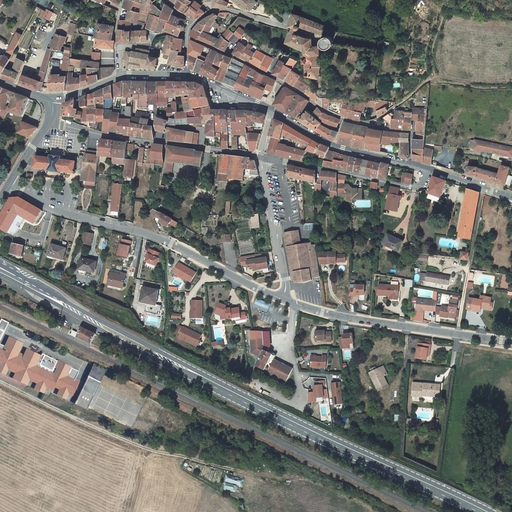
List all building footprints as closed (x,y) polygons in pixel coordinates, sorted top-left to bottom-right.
[(142,3),(134,0),(125,0),(125,2),(123,7),(129,9),(132,10),(134,5),(140,7),(142,3)] [(142,7),(141,9),(149,11),(152,12),(155,5),(153,4),(154,1),(151,0),(144,0),(143,3),(142,3),(140,7),(142,7)] [(177,4),(177,5),(181,8),(184,10),(186,12),(187,13),(191,7),(190,6),(191,5),(192,6),(194,3),(191,1),(189,0),(177,0),(176,2),(178,4),(177,4)] [(235,0),(244,8),(251,9),(258,2),(255,0),(235,0)] [(194,3),(192,6),(199,11),(201,8),(202,6),(196,1),(194,3)] [(174,10),(166,4),(164,9),(163,11),(161,16),(170,19),(172,15),(174,10)] [(152,12),(152,13),(161,16),(162,11),(156,5),(155,5),(152,12)] [(205,11),(201,8),(199,11),(192,6),(191,5),(190,6),(191,7),(187,13),(190,15),(196,20),(201,16),(206,12),(205,11)] [(47,9),(44,17),(50,20),(53,12),(47,9)] [(132,10),(129,9),(127,19),(126,20),(126,29),(126,31),(131,30),(131,21),(132,21),(135,11),(132,10)] [(149,11),(141,9),(141,10),(140,12),(141,12),(138,21),(145,23),(147,17),(148,12),(149,11)] [(135,11),(132,21),(138,23),(138,21),(141,12),(140,12),(135,11)] [(150,20),(147,27),(156,30),(161,16),(152,13),(151,15),(150,20)] [(203,19),(200,22),(206,25),(207,24),(212,26),(217,28),(219,25),(216,22),(216,21),(215,20),(218,15),(215,13),(214,13),(207,17),(203,19)] [(293,13),(290,21),(291,21),(290,26),(295,27),(294,28),(297,28),(298,29),(300,28),(301,26),(302,27),(320,33),(320,34),(321,34),(322,34),(324,36),(325,36),(326,35),(327,35),(328,35),(329,35),(330,36),(331,36),(332,37),(333,38),(333,39),(334,40),(338,31),(325,25),(321,24),(293,13)] [(161,16),(156,30),(157,30),(164,32),(165,29),(166,30),(169,22),(170,19),(161,16)] [(169,22),(166,30),(170,31),(179,34),(180,34),(181,30),(182,28),(184,27),(184,28),(185,26),(184,26),(186,22),(185,21),(186,19),(183,18),(183,19),(177,17),(174,24),(170,22),(169,22)] [(127,19),(120,18),(119,24),(118,28),(126,29),(126,20),(127,19)] [(77,24),(78,22),(74,21),(73,23),(71,23),(68,33),(73,34),(72,37),(73,38),(74,32),(77,24)] [(195,27),(195,28),(202,32),(206,25),(200,22),(198,24),(197,23),(195,25),(196,26),(195,27)] [(115,25),(98,23),(96,37),(97,37),(112,40),(112,39),(113,34),(115,25)] [(207,24),(206,25),(202,32),(199,38),(204,40),(210,42),(210,43),(214,36),(212,35),(208,33),(211,28),(212,26),(207,24)] [(220,34),(223,36),(229,29),(223,25),(218,32),(220,34)] [(193,30),(191,34),(199,38),(202,32),(195,28),(195,27),(194,26),(193,28),(191,30),(192,30),(193,30)] [(241,27),(236,33),(239,36),(242,38),(246,31),(241,27)] [(118,28),(118,42),(131,42),(137,42),(137,40),(136,30),(131,30),(126,31),(126,29),(118,28)] [(219,40),(215,45),(221,48),(226,50),(228,45),(226,44),(228,42),(230,39),(235,43),(239,36),(236,33),(229,28),(229,29),(223,36),(222,36),(220,38),(219,40)] [(45,32),(39,29),(35,39),(41,42),(45,32)] [(136,30),(137,40),(148,40),(147,34),(147,30),(143,30),(136,30)] [(293,32),(290,31),(290,34),(288,42),(296,46),(304,50),(306,53),(306,57),(304,57),(305,60),(305,61),(307,61),(307,74),(308,74),(308,76),(313,78),(313,76),(319,77),(319,76),(320,69),(321,67),(321,65),(320,53),(320,52),(320,46),(313,46),(313,45),(312,42),(312,39),(308,38),(307,38),(300,35),(299,35),(299,34),(297,33),(295,33),(295,31),(294,31),(293,30),(293,31),(293,32)] [(23,35),(18,32),(11,45),(8,51),(13,54),(15,49),(21,37),(23,35)] [(52,39),(48,48),(53,49),(62,50),(62,46),(62,45),(63,45),(66,37),(56,34),(55,40),(52,39)] [(164,49),(164,52),(164,53),(165,53),(167,53),(169,54),(171,54),(173,49),(172,49),(174,43),(176,36),(176,37),(173,36),(168,35),(165,45),(165,46),(164,49)] [(334,41),(334,40),(333,39),(333,38),(332,37),(331,36),(330,36),(329,35),(328,35),(327,35),(326,35),(325,36),(324,36),(323,37),(323,38),(322,39),(321,41),(321,42),(321,44),(322,45),(323,47),(325,48),(326,49),(328,49),(330,48),(331,48),(333,46),(334,45),(334,41)] [(174,43),(172,49),(173,49),(182,50),(183,39),(183,38),(181,38),(180,38),(177,37),(176,36),(174,43)] [(214,36),(210,43),(214,44),(215,45),(219,40),(217,39),(217,38),(214,36)] [(113,39),(112,39),(112,40),(97,37),(97,41),(96,47),(106,47),(114,47),(115,40),(113,39)] [(156,47),(158,48),(158,46),(159,44),(162,45),(164,38),(161,39),(159,37),(156,38),(153,42),(152,45),(156,47)] [(205,46),(191,40),(190,44),(189,47),(189,54),(199,58),(205,46)] [(247,46),(240,42),(237,45),(236,47),(234,50),(233,52),(233,53),(241,57),(247,46)] [(247,46),(241,57),(250,61),(255,53),(251,50),(253,46),(248,43),(247,46)] [(211,49),(205,46),(199,58),(194,69),(201,72),(207,58),(211,49)] [(53,49),(48,48),(43,67),(41,71),(47,72),(49,61),(50,60),(53,49)] [(131,51),(131,52),(130,60),(129,60),(129,61),(130,61),(129,65),(128,65),(129,66),(130,65),(133,66),(134,67),(136,65),(140,66),(140,67),(141,66),(144,67),(143,68),(144,68),(144,67),(149,68),(150,68),(151,67),(156,68),(156,69),(157,68),(156,67),(156,66),(157,66),(158,65),(157,64),(158,58),(159,58),(160,57),(159,52),(153,50),(153,51),(152,51),(152,50),(151,50),(147,50),(147,49),(146,49),(145,49),(142,49),(142,48),(141,48),(140,48),(139,48),(136,48),(136,50),(132,49),(132,50),(131,50),(131,51)] [(53,49),(50,60),(51,61),(50,64),(54,65),(62,66),(63,61),(64,62),(65,51),(62,50),(53,49)] [(171,58),(169,63),(185,66),(185,51),(184,50),(182,50),(173,49),(172,55),(171,58)] [(216,51),(211,49),(207,58),(215,62),(219,64),(222,65),(225,55),(221,53),(221,52),(220,52),(216,51)] [(255,53),(250,61),(255,64),(258,65),(259,62),(262,58),(261,58),(264,54),(259,51),(257,50),(255,53)] [(64,62),(63,61),(62,66),(61,73),(51,74),(49,81),(50,88),(50,91),(67,90),(68,74),(70,57),(71,52),(65,51),(64,62)] [(2,57),(0,60),(0,74),(2,76),(6,68),(10,61),(11,58),(4,54),(2,57)] [(199,58),(189,54),(189,67),(194,69),(199,58)] [(266,55),(264,54),(261,58),(262,58),(271,64),(272,62),(274,59),(274,58),(266,55)] [(232,58),(225,55),(222,65),(229,68),(233,58),(232,58)] [(82,59),(70,57),(68,74),(67,90),(82,87),(81,76),(81,74),(81,71),(82,67),(81,67),(82,59)] [(25,61),(18,58),(13,70),(6,68),(2,76),(1,77),(16,82),(20,73),(25,61)] [(207,58),(201,72),(207,74),(209,75),(213,66),(214,64),(215,62),(207,58)] [(222,65),(220,69),(215,78),(226,83),(235,86),(240,75),(245,64),(241,62),(236,59),(233,58),(229,68),(222,65)] [(262,58),(259,62),(260,63),(259,66),(260,67),(268,71),(271,64),(262,58)] [(291,58),(287,65),(293,68),(294,66),(298,61),(291,58)] [(92,61),(82,59),(81,67),(82,67),(88,67),(88,66),(99,67),(100,67),(100,62),(95,61),(92,61)] [(279,62),(278,64),(284,67),(280,76),(284,78),(285,78),(285,79),(292,69),(293,68),(287,65),(286,64),(287,63),(280,59),(279,62)] [(276,63),(271,72),(273,73),(280,76),(284,67),(278,64),(276,63)] [(217,67),(214,64),(213,66),(209,75),(215,78),(220,69),(217,67)] [(251,68),(245,64),(240,75),(247,78),(251,68)] [(99,67),(88,66),(88,67),(88,71),(90,84),(90,83),(99,80),(99,73),(99,67)] [(115,67),(100,67),(101,79),(113,74),(115,70),(115,67)] [(258,71),(251,68),(247,78),(243,89),(248,92),(249,92),(258,71)] [(299,73),(292,69),(285,79),(291,83),(295,85),(301,75),(300,74),(299,73)] [(23,74),(20,83),(42,91),(47,72),(41,71),(39,78),(38,80),(36,79),(36,77),(34,76),(34,77),(30,75),(29,76),(23,74)] [(88,71),(81,71),(81,74),(81,76),(82,87),(90,84),(88,71)] [(258,71),(249,92),(250,92),(250,93),(253,94),(256,95),(264,74),(260,72),(258,71)] [(276,80),(270,77),(269,77),(264,74),(256,95),(263,98),(264,96),(263,96),(264,93),(266,90),(266,88),(272,91),(276,80)] [(247,78),(240,75),(235,86),(236,87),(243,89),(247,78)] [(312,82),(301,75),(295,85),(305,91),(312,82)] [(123,82),(115,85),(116,95),(116,97),(123,97),(123,82)] [(133,98),(140,98),(139,108),(148,108),(148,105),(148,102),(150,102),(149,105),(155,105),(158,105),(158,104),(158,98),(158,83),(148,83),(138,83),(133,82),(133,94),(133,96),(133,98)] [(306,94),(307,93),(310,95),(317,90),(313,82),(305,92),(305,93),(306,94)] [(168,83),(158,83),(158,98),(168,98),(168,83)] [(169,83),(168,83),(168,98),(175,97),(177,97),(176,83),(170,83),(169,83)] [(177,97),(178,97),(186,96),(188,96),(188,99),(186,99),(187,104),(185,104),(186,111),(182,111),(182,113),(178,113),(173,114),(171,118),(172,119),(175,119),(176,119),(189,118),(188,111),(194,110),(194,109),(193,103),(192,99),(189,83),(188,83),(177,83),(176,83),(177,97)] [(208,98),(205,87),(196,83),(189,83),(192,99),(208,98)] [(112,86),(104,89),(105,103),(105,109),(109,109),(112,107),(113,99),(113,95),(112,86)] [(288,112),(299,94),(298,94),(294,91),(288,88),(285,86),(285,87),(279,96),(274,104),(280,107),(286,111),(288,112)] [(5,119),(9,107),(6,106),(9,99),(11,92),(5,89),(4,89),(0,101),(0,109),(3,110),(1,117),(5,119)] [(104,89),(95,93),(97,104),(105,103),(104,89)] [(319,96),(317,90),(310,95),(312,97),(316,101),(319,96)] [(87,96),(88,107),(88,109),(88,112),(97,109),(97,104),(95,93),(91,95),(91,96),(89,96),(87,96)] [(23,97),(16,94),(12,103),(11,103),(10,105),(11,106),(9,113),(23,117),(25,113),(30,99),(23,97)] [(306,99),(299,94),(288,112),(292,114),(299,117),(303,109),(306,106),(307,104),(309,101),(306,99)] [(322,97),(322,106),(324,106),(326,108),(327,108),(329,109),(330,98),(322,97)] [(168,98),(158,98),(158,104),(158,105),(157,106),(160,106),(160,105),(168,105),(168,98)] [(208,98),(192,99),(193,103),(194,109),(210,106),(208,98)] [(343,99),(330,98),(329,109),(330,109),(333,111),(335,112),(341,114),(343,99)] [(343,99),(341,114),(343,115),(344,113),(347,114),(348,114),(347,117),(348,117),(349,109),(351,100),(343,99)] [(351,100),(349,109),(355,111),(362,112),(362,111),(363,107),(363,106),(365,99),(363,99),(357,101),(351,100)] [(370,100),(370,106),(377,107),(377,110),(379,116),(384,113),(388,110),(386,106),(386,105),(387,105),(387,102),(377,101),(375,101),(375,100),(370,100)] [(76,101),(65,105),(63,118),(64,118),(68,118),(73,119),(76,119),(82,120),(83,113),(78,112),(77,112),(77,109),(75,109),(76,101)] [(173,108),(168,108),(168,117),(171,118),(173,114),(178,113),(177,103),(176,103),(173,103),(173,108)] [(132,107),(127,107),(127,112),(121,111),(121,114),(120,120),(132,120),(132,117),(132,107)] [(175,119),(175,124),(188,125),(188,124),(189,124),(195,123),(200,123),(208,123),(209,111),(212,111),(211,107),(203,109),(194,110),(188,111),(189,118),(176,119),(175,119)] [(323,111),(318,107),(314,112),(319,117),(324,121),(327,123),(330,116),(327,114),(323,111)] [(386,118),(389,121),(389,123),(389,127),(391,127),(393,127),(396,127),(397,117),(403,118),(404,111),(399,110),(400,109),(398,109),(397,108),(396,108),(395,109),(395,110),(395,115),(391,112),(384,117),(382,118),(384,120),(385,120),(386,118)] [(426,121),(427,109),(414,108),(414,111),(414,114),(414,119),(416,119),(418,119),(418,121),(426,121)] [(310,112),(307,110),(299,119),(307,124),(316,129),(321,123),(321,124),(323,122),(317,118),(313,114),(310,112)] [(96,121),(100,121),(105,122),(105,112),(97,112),(97,111),(96,121)] [(212,111),(209,111),(208,123),(207,136),(212,137),(216,137),(217,137),(221,138),(221,134),(221,133),(216,133),(216,132),(216,111),(212,111)] [(247,111),(237,112),(239,123),(246,123),(247,128),(251,127),(252,127),(254,122),(260,123),(264,124),(266,115),(256,113),(255,113),(255,115),(253,115),(253,112),(247,111)] [(355,111),(353,119),(355,120),(356,119),(357,119),(357,120),(360,121),(361,120),(362,112),(355,111)] [(405,111),(404,111),(403,118),(404,118),(404,128),(405,128),(411,129),(411,125),(413,125),(413,122),(411,122),(411,121),(411,117),(412,112),(408,111),(405,111)] [(105,123),(103,132),(109,134),(110,131),(109,131),(113,113),(112,113),(110,113),(107,112),(105,112),(105,122),(107,122),(107,124),(105,123)] [(136,118),(132,117),(132,120),(132,123),(138,125),(145,126),(148,126),(149,120),(148,120),(149,114),(147,114),(137,112),(136,118)] [(121,114),(113,113),(109,131),(110,131),(118,133),(119,133),(119,128),(120,120),(121,114)] [(156,128),(158,131),(166,133),(166,132),(167,132),(166,132),(170,126),(168,126),(168,124),(170,120),(165,118),(157,114),(157,118),(156,128)] [(340,119),(330,116),(327,123),(330,124),(337,126),(340,119)] [(171,118),(170,120),(168,124),(168,126),(170,126),(170,127),(171,129),(176,130),(176,128),(175,124),(175,119),(172,119),(171,118)] [(282,134),(285,124),(274,119),(270,137),(272,138),(281,140),(282,134)] [(119,128),(119,133),(125,133),(125,135),(129,136),(130,123),(132,123),(132,120),(120,120),(119,128)] [(425,130),(426,121),(418,121),(417,127),(417,130),(425,130)] [(351,123),(344,122),(341,132),(338,142),(347,144),(351,145),(352,145),(354,133),(355,124),(351,123)] [(30,137),(38,128),(36,128),(23,123),(19,133),(30,137)] [(130,123),(129,136),(136,137),(138,125),(132,123),(130,123)] [(239,123),(233,123),(233,125),(232,135),(233,135),(240,135),(248,135),(247,128),(246,123),(239,123)] [(321,123),(316,129),(319,130),(328,136),(330,137),(333,130),(321,124),(321,123)] [(285,124),(282,134),(309,147),(313,141),(308,138),(292,129),(286,125),(285,124)] [(362,126),(355,124),(354,133),(367,136),(369,127),(362,126)] [(138,125),(136,137),(144,138),(145,126),(138,125)] [(148,126),(145,126),(144,138),(154,139),(154,132),(153,127),(148,126)] [(169,133),(168,141),(185,143),(186,143),(187,132),(180,130),(176,130),(171,129),(170,127),(170,126),(166,132),(167,132),(168,132),(169,133)] [(251,127),(247,128),(248,135),(250,151),(254,152),(257,150),(259,142),(260,140),(255,140),(254,134),(253,129),(251,129),(251,127)] [(369,127),(367,136),(365,148),(374,150),(381,151),(382,143),(383,130),(374,128),(369,127)] [(338,131),(333,130),(330,137),(335,140),(338,131)] [(384,130),(383,130),(382,143),(388,143),(391,143),(391,141),(399,141),(400,141),(400,132),(396,132),(389,132),(384,130)] [(195,133),(187,132),(186,143),(193,144),(198,144),(199,133),(195,133)] [(401,133),(400,132),(400,141),(401,141),(409,141),(409,138),(409,133),(404,133),(401,133)] [(367,136),(354,133),(352,145),(360,147),(365,148),(367,136)] [(417,139),(413,139),(413,143),(413,147),(424,148),(424,147),(424,144),(425,134),(418,134),(418,137),(417,139)] [(271,139),(268,153),(276,155),(279,145),(281,140),(272,138),(271,139)] [(112,158),(114,142),(101,140),(100,151),(99,152),(99,156),(105,157),(112,158)] [(475,141),(473,149),(492,153),(498,154),(504,156),(509,157),(511,157),(511,147),(475,140),(475,141)] [(320,145),(313,141),(309,147),(307,151),(315,154),(316,153),(320,145)] [(409,141),(401,141),(400,156),(409,158),(409,149),(409,141)] [(114,142),(112,158),(113,158),(125,159),(126,159),(127,149),(128,144),(128,143),(114,142)] [(163,166),(164,161),(164,146),(153,144),(153,150),(151,164),(155,165),(155,160),(157,160),(156,165),(163,166)] [(316,153),(320,154),(322,155),(321,157),(320,158),(320,160),(324,161),(325,159),(329,151),(330,149),(329,148),(322,145),(321,145),(320,145),(316,153)] [(167,161),(173,163),(202,167),(204,153),(197,152),(197,151),(188,149),(167,146),(168,151),(167,161)] [(293,148),(283,146),(279,156),(289,158),(293,148)] [(424,148),(413,147),(413,150),(414,159),(416,160),(424,161),(424,148)] [(424,148),(424,161),(430,163),(432,154),(435,155),(436,150),(434,150),(424,147),(424,148)] [(293,148),(289,158),(302,161),(307,152),(306,152),(307,151),(306,150),(305,151),(293,148)] [(87,155),(86,154),(86,156),(83,174),(82,181),(87,181),(86,184),(95,185),(95,182),(96,182),(99,156),(99,152),(88,151),(87,155)] [(329,151),(325,159),(326,159),(334,160),(335,160),(335,159),(337,154),(329,151)] [(344,156),(337,154),(335,159),(335,160),(344,162),(346,156),(344,156)] [(225,156),(222,155),(222,160),(221,168),(230,169),(230,161),(225,160),(225,156)] [(50,158),(35,156),(34,167),(34,168),(40,169),(43,169),(49,170),(48,172),(59,173),(60,172),(66,173),(68,173),(75,174),(75,173),(76,162),(61,160),(62,158),(51,156),(50,158)] [(251,170),(258,170),(256,162),(250,161),(250,159),(245,158),(236,157),(231,156),(230,161),(230,169),(229,179),(229,182),(235,183),(235,180),(243,180),(244,169),(251,170)] [(355,172),(357,159),(351,158),(348,171),(355,172)] [(134,160),(126,159),(124,177),(132,178),(134,160)] [(343,170),(344,162),(335,160),(334,160),(326,159),(325,161),(323,166),(334,168),(343,171),(343,170)] [(360,174),(364,161),(357,159),(355,172),(360,174)] [(167,161),(167,162),(164,173),(172,174),(173,163),(167,161)] [(366,175),(369,162),(364,161),(360,174),(366,175)] [(372,177),(375,163),(369,162),(366,175),(372,177)] [(379,178),(382,164),(375,163),(372,177),(379,178)] [(389,166),(390,165),(382,163),(382,164),(379,178),(387,180),(389,166)] [(287,166),(287,177),(289,177),(316,183),(316,172),(287,165),(287,166)] [(478,168),(475,177),(476,177),(496,183),(497,183),(497,184),(505,186),(506,186),(506,185),(509,175),(511,168),(510,168),(503,166),(502,166),(499,175),(495,173),(492,172),(478,168)] [(467,174),(466,175),(475,177),(478,168),(469,167),(467,174)] [(219,181),(228,182),(229,179),(230,169),(221,168),(220,173),(219,181)] [(330,172),(321,171),(320,179),(322,179),(332,180),(332,182),(331,191),(337,192),(337,182),(337,174),(331,172),(330,172)] [(407,173),(407,174),(406,180),(405,183),(412,185),(413,175),(407,173)] [(363,199),(363,189),(353,189),(348,185),(346,187),(345,185),(345,181),(346,176),(344,175),(343,175),(338,174),(338,179),(339,179),(339,185),(339,196),(344,196),(347,198),(347,201),(351,201),(352,199),(363,199)] [(429,191),(428,194),(441,198),(447,182),(434,177),(429,190),(429,191)] [(122,185),(115,184),(112,211),(119,212),(122,185)] [(399,213),(402,196),(399,195),(401,188),(391,186),(386,210),(399,213)] [(470,190),(468,198),(479,200),(480,193),(470,190)] [(468,198),(467,206),(477,208),(479,200),(468,198)] [(13,205),(3,223),(0,229),(0,234),(27,241),(31,232),(15,227),(23,208),(13,205)] [(459,238),(471,240),(475,217),(477,208),(467,206),(466,214),(463,214),(460,234),(459,238)] [(154,209),(151,212),(154,218),(157,217),(161,219),(160,222),(168,227),(172,219),(154,209)] [(259,214),(251,215),(252,228),(260,228),(259,214)] [(320,274),(316,245),(312,246),(309,246),(308,244),(301,245),(299,231),(284,233),(287,247),(293,279),(295,278),(296,280),(296,283),(304,283),(312,280),(312,278),(318,277),(318,274),(320,274)] [(93,234),(85,232),(82,243),(91,245),(93,234)] [(396,238),(388,234),(384,243),(387,244),(394,247),(393,249),(399,251),(403,243),(395,240),(396,238)] [(127,242),(116,239),(113,252),(123,254),(124,255),(127,242)] [(24,246),(13,243),(11,253),(22,256),(24,246)] [(63,260),(66,249),(52,245),(50,250),(49,249),(48,252),(49,253),(49,255),(50,256),(53,257),(63,260)] [(149,249),(147,254),(149,255),(147,258),(146,261),(156,266),(159,259),(158,258),(160,253),(149,249)] [(318,253),(320,264),(330,264),(329,263),(337,263),(337,262),(346,262),(346,255),(337,255),(337,252),(318,253)] [(257,255),(241,257),(242,265),(248,264),(248,268),(251,269),(255,269),(256,270),(269,268),(267,258),(262,258),(262,254),(257,255)] [(97,262),(81,258),(79,269),(87,271),(87,272),(89,273),(89,271),(94,273),(97,262)] [(196,273),(182,265),(182,266),(179,264),(174,272),(191,282),(196,273)] [(450,277),(427,272),(427,274),(422,273),(420,280),(449,285),(450,277)] [(108,285),(123,288),(126,274),(122,273),(121,275),(111,273),(108,285)] [(399,286),(379,284),(378,295),(390,296),(399,296),(399,286)] [(365,285),(350,285),(350,296),(355,296),(355,295),(359,295),(364,295),(365,285)] [(159,291),(144,288),(143,293),(141,293),(139,304),(141,304),(142,302),(147,303),(147,305),(146,311),(160,315),(161,306),(156,305),(159,291)] [(480,300),(469,298),(467,309),(472,310),(476,310),(476,312),(481,313),(481,309),(481,307),(490,308),(491,303),(492,298),(481,296),(480,300)] [(436,311),(437,301),(417,299),(416,312),(424,313),(424,310),(433,311),(433,310),(436,311)] [(448,317),(448,314),(450,315),(449,316),(456,317),(457,310),(458,306),(457,305),(458,301),(451,299),(449,307),(442,306),(440,316),(448,317)] [(192,311),(192,318),(202,318),(202,301),(192,301),(192,311)] [(219,304),(216,312),(221,314),(221,315),(222,319),(232,318),(233,320),(236,319),(237,323),(247,321),(245,313),(240,313),(239,308),(231,309),(231,308),(227,309),(226,306),(219,304)] [(195,332),(184,327),(179,337),(196,346),(197,344),(199,340),(201,336),(196,333),(196,334),(194,333),(195,332)] [(72,395),(79,381),(75,379),(72,377),(76,369),(65,364),(64,367),(61,365),(62,363),(43,354),(42,356),(28,349),(25,355),(19,353),(7,347),(5,346),(0,343),(0,335),(2,330),(0,328),(0,368),(7,371),(8,369),(14,372),(15,370),(32,378),(31,380),(37,383),(36,385),(45,390),(46,387),(52,390),(54,386),(59,389),(58,391),(68,396),(69,393),(72,395)] [(75,337),(77,334),(70,330),(66,328),(64,332),(75,337)] [(96,334),(82,328),(79,334),(78,337),(91,343),(96,334)] [(325,331),(316,331),(316,341),(322,340),(325,340),(325,342),(332,341),(332,332),(325,332),(325,331)] [(343,337),(339,338),(340,349),(350,348),(349,344),(354,343),(352,334),(343,335),(343,337)] [(9,336),(5,346),(7,347),(19,353),(24,343),(9,336)] [(264,345),(264,339),(251,340),(252,353),(259,357),(260,353),(262,354),(260,357),(256,366),(265,370),(269,371),(268,374),(286,383),(293,368),(275,359),(274,360),(271,358),(273,355),(267,352),(268,350),(269,347),(264,345)] [(425,344),(419,343),(417,358),(427,360),(428,355),(428,353),(430,353),(431,345),(425,344)] [(277,355),(268,350),(267,352),(273,355),(271,358),(274,360),(275,359),(277,355)] [(323,357),(311,356),(311,367),(321,367),(326,368),(327,356),(323,355),(323,357)] [(106,369),(94,363),(88,376),(100,382),(106,369)] [(372,372),(370,373),(377,389),(388,384),(384,376),(388,375),(384,366),(377,369),(375,367),(371,369),(372,372)] [(15,370),(14,372),(15,372),(12,378),(27,385),(29,379),(31,380),(32,378),(15,370)] [(325,381),(316,382),(317,386),(314,386),(316,398),(324,397),(323,385),(325,385),(325,381)] [(333,397),(334,405),(343,404),(340,382),(332,383),(333,393),(334,393),(334,395),(333,397)] [(440,395),(441,385),(414,383),(412,396),(422,397),(422,395),(422,391),(425,391),(424,393),(440,395)]
